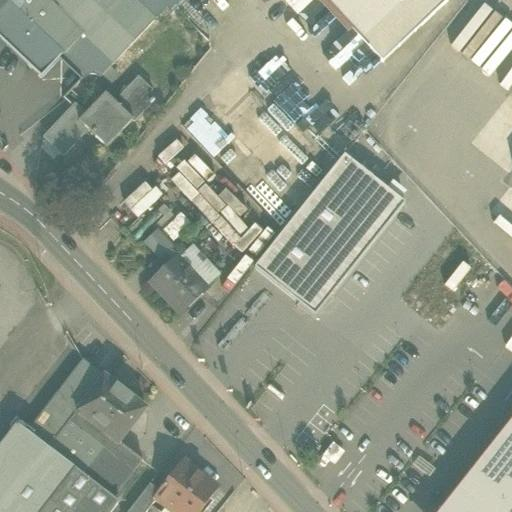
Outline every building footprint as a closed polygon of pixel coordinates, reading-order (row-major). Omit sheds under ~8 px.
[(166,10),(170,14),(176,9),(183,0),(0,0),(0,42),(40,81),(58,62),(80,83),(90,76),(99,80),(166,10)] [(320,0),(366,49),(418,0),(320,0)] [(447,3),(443,0),(418,0),(366,49),(381,64),(447,3)] [(122,100),(114,108),(132,126),(154,102),(148,96),(151,93),(138,80),(120,97),(122,100)] [(104,153),(132,126),(114,108),(105,98),(84,118),(77,126),(86,135),(104,153)] [(41,141),(60,161),(86,135),(77,126),(84,118),(75,108),(41,141)] [(295,303),(314,318),(329,299),(404,205),(343,157),(253,270),(295,303)] [(143,248),(165,272),(175,263),(168,255),(173,251),(158,235),(143,248)] [(483,294),(435,256),(399,301),(447,338),(483,294)] [(177,261),(175,263),(165,272),(149,287),(178,318),(206,293),(177,261)] [(295,303),(293,305),(314,323),(332,302),(329,299),(314,318),(295,303)] [(37,425),(64,446),(83,421),(76,415),(103,380),(83,365),(37,425)] [(83,421),(117,447),(118,445),(144,412),(103,380),(76,415),(83,421)] [(511,420),(439,511),(462,511),(454,505),(469,486),(478,493),(511,450),(511,420)] [(83,421),(64,446),(56,456),(15,509),(19,511),(104,511),(113,501),(142,463),(118,445),(117,447),(83,421)] [(0,446),(0,472),(29,435),(17,425),(0,446)] [(29,435),(56,456),(64,446),(37,425),(29,435)] [(0,511),(113,511),(118,506),(113,501),(104,511),(19,511),(15,509),(56,456),(29,435),(0,472),(0,511)] [(511,511),(511,450),(478,493),(469,486),(454,505),(462,511),(511,511)] [(198,511),(217,489),(182,462),(157,493),(152,500),(155,502),(168,511),(198,511)] [(152,500),(157,493),(149,487),(129,511),(146,511),(155,502),(152,500)]
